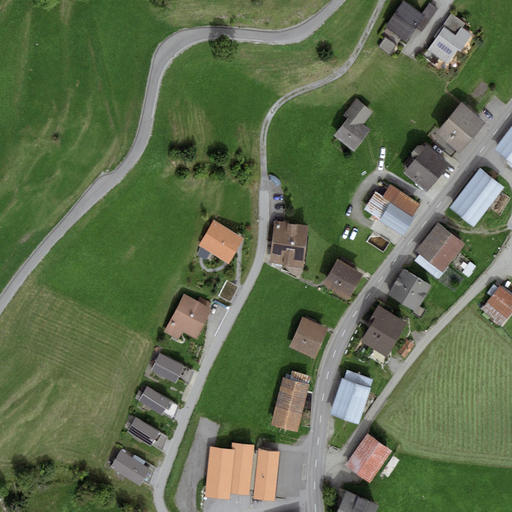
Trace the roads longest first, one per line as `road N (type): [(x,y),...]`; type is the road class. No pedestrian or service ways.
road 1 (unclassified): [(0,301),(130,152),(166,48),(199,31),(286,30),(331,0)]
road 2 (secondary): [(485,143),(340,341),(325,388),(313,497)]
road 3 (track): [(379,0),(343,71),(292,95),(262,129),(261,255)]
road 4 (residential): [(511,265),(462,301),(410,361),(313,497)]
road 5 (residential): [(165,511),(157,496),(261,255)]
